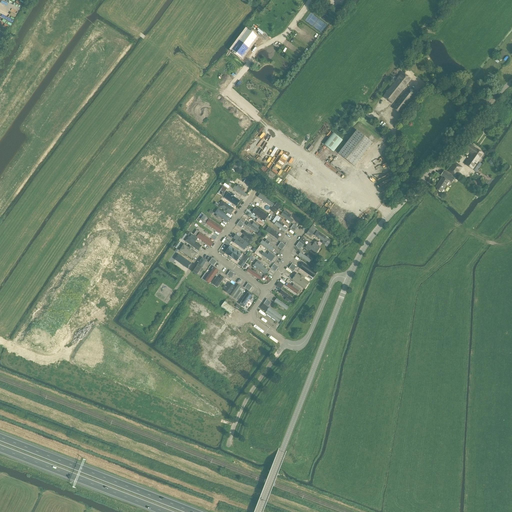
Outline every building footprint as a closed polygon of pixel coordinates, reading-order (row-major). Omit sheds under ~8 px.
[(15,0),(1,0),(0,3),(0,26),(7,31),(23,5),(15,0)] [(333,12),(330,16),(335,20),(343,9),(338,5),(333,12)] [(246,30),(232,49),(242,57),(256,38),(246,30)] [(502,50),(496,58),(500,61),(506,53),(502,50)] [(402,72),(383,97),(392,103),(411,79),(402,72)] [(393,108),(399,113),(416,92),(410,88),(393,108)] [(338,154),(354,166),(372,143),(357,130),(338,154)] [(333,133),(324,145),(333,152),(343,140),(333,133)] [(476,148),(468,143),(465,149),(472,153),(465,164),(464,164),(472,170),(483,154),(476,148)] [(455,163),(448,172),(456,177),(462,168),(455,163)] [(444,171),(441,176),(445,178),(444,179),(442,178),(435,188),(437,189),(437,190),(438,190),(441,192),(449,181),(452,183),(455,178),(444,171)] [(235,187),(232,190),(244,198),(247,195),(241,191),(243,188),(238,185),(236,188),(235,187)] [(229,193),(224,199),(237,208),(242,202),(234,197),(235,196),(232,194),(231,195),(229,193)] [(260,195),(258,198),(272,208),(274,204),(260,195)] [(223,202),(219,208),(230,215),(235,209),(223,202)] [(271,211),(275,214),(281,206),(277,203),(271,211)] [(256,208),(253,213),(265,221),(269,216),(256,208)] [(215,214),(227,223),(230,218),(218,209),(215,214)] [(283,213),(281,216),(292,223),(294,220),(290,218),(292,216),(288,213),(287,216),(283,213)] [(223,229),(209,219),(206,224),(219,234),(223,229)] [(277,223),(275,225),(285,232),(287,229),(284,227),(285,225),(280,221),(278,224),(277,223)] [(249,223),(247,226),(257,234),(259,231),(258,229),(259,227),(254,223),(252,226),(249,223)] [(306,234),(311,237),(316,229),(312,226),(306,234)] [(268,227),(265,231),(278,240),(280,237),(276,235),(277,233),(268,227)] [(244,236),(242,239),(245,242),(250,245),(254,239),(245,232),(242,235),(244,236)] [(214,242),(200,233),(197,237),(210,247),(214,242)] [(319,233),(316,237),(323,242),(322,244),(327,247),(331,241),(319,233)] [(189,238),(185,242),(198,252),(202,246),(196,242),(198,240),(191,235),(189,238)] [(235,241),(234,243),(244,251),(246,247),(243,245),(245,242),(242,239),(237,235),(234,239),(235,241)] [(263,241),(260,244),(272,253),(275,249),(269,245),(270,243),(267,240),(265,242),(263,241)] [(309,243),(306,247),(316,254),(320,248),(314,244),(312,247),(310,245),(311,244),(309,243)] [(184,245),(180,251),(192,260),(197,253),(192,250),(193,249),(190,247),(189,248),(184,245)] [(230,246),(225,254),(237,262),(242,255),(230,246)] [(264,253),(261,256),(271,263),(275,257),(269,252),(267,255),(264,253)] [(300,253),(298,257),(309,264),(312,260),(309,259),(310,257),(308,255),(307,257),(300,253)] [(179,255),(175,260),(188,269),(191,264),(179,255)] [(207,262),(202,258),(192,272),(197,275),(207,262)] [(257,263),(254,266),(266,275),(269,272),(262,267),(264,265),(261,264),(260,265),(257,263)] [(303,272),(310,277),(314,272),(303,264),(301,267),(305,270),(303,272)] [(214,268),(205,281),(210,285),(220,271),(214,268)] [(249,269),(247,272),(260,282),(263,278),(256,274),(257,272),(254,270),(253,272),(249,269)] [(297,274),(292,281),(305,289),(309,283),(304,279),(305,278),(301,275),(300,276),(297,274)] [(217,278),(212,285),(218,288),(225,279),(222,277),(220,280),(217,278)] [(225,291),(224,293),(228,296),(236,284),(232,281),(227,289),(225,287),(223,290),(225,291)] [(288,284),(286,287),(296,295),(300,289),(293,285),(292,287),(288,284)] [(239,286),(231,297),(237,301),(243,294),(239,292),(242,288),(239,286)] [(282,292),(280,295),(286,299),(285,301),(289,304),(290,302),(293,304),(295,301),(282,292)] [(248,293),(239,305),(244,309),(249,301),(251,302),(254,299),(252,298),(254,296),(248,293)] [(277,299),(274,303),(286,311),(288,308),(277,299)] [(225,301),(220,307),(231,315),(235,309),(225,301)] [(269,308),(265,314),(279,324),(283,318),(269,308)]
